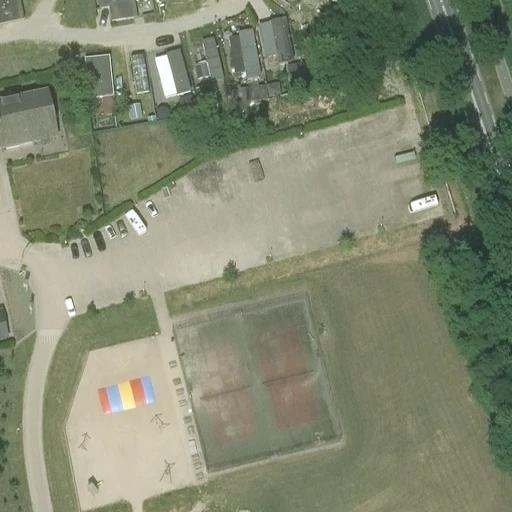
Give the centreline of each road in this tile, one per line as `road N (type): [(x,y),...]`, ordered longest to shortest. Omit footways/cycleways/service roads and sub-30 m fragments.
road 1 (unclassified): [(48,511),(34,447),(33,388),(62,303),(64,272),(31,246),(0,249)]
road 2 (secondary): [(511,213),(439,0)]
